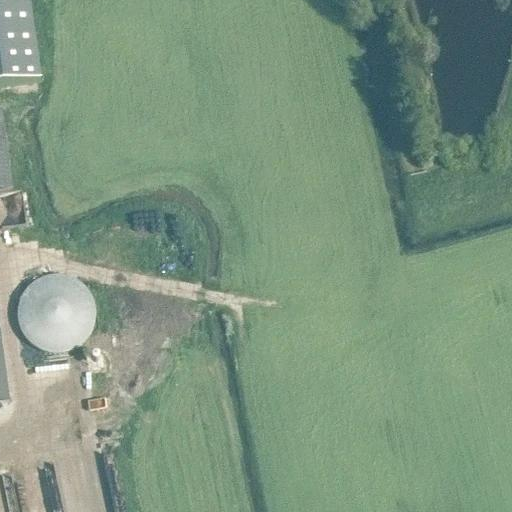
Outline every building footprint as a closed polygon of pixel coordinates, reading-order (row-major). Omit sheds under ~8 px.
[(0,0),(0,91),(32,87),(40,86),(27,0),(0,0)] [(0,194),(11,193),(0,114),(0,194)] [(71,283),(68,282),(65,281),(62,281),(57,280),(53,280),(51,281),(46,282),(44,282),(40,284),(37,285),(33,288),(30,290),(27,293),(24,297),(22,300),(21,302),(20,304),(19,306),(18,309),(18,311),(17,314),(17,316),(17,320),(17,323),(18,327),(18,329),(20,334),(21,336),(22,339),(23,341),(24,343),(27,345),(30,349),(34,352),(36,353),(40,355),(44,357),(48,358),(53,358),(55,359),(59,358),(61,358),(65,358),(68,357),(71,356),(73,355),(77,352),(79,351),(81,349),(83,348),(85,346),(86,344),(88,342),(90,339),(91,337),(92,335),(93,332),(94,329),(94,327),(95,324),(95,322),(95,319),(95,316),(94,311),(93,308),(93,306),(92,305),(91,301),(90,299),(88,297),(86,294),(85,293),(82,290),(78,287),(74,284),(71,283)] [(0,406),(9,405),(0,339),(0,406)] [(0,511),(10,511),(5,481),(0,481),(0,511)]
